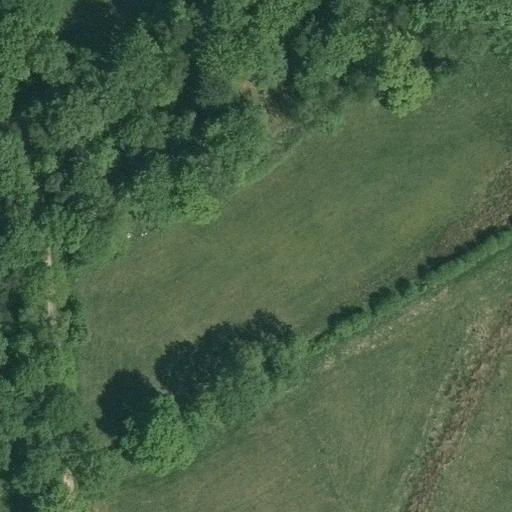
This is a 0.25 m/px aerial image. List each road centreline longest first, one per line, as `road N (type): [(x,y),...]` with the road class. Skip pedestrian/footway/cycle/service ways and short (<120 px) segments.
road 1 (track): [(80,511),(36,101)]
road 2 (unclassified): [(0,134),(36,101),(222,0)]
